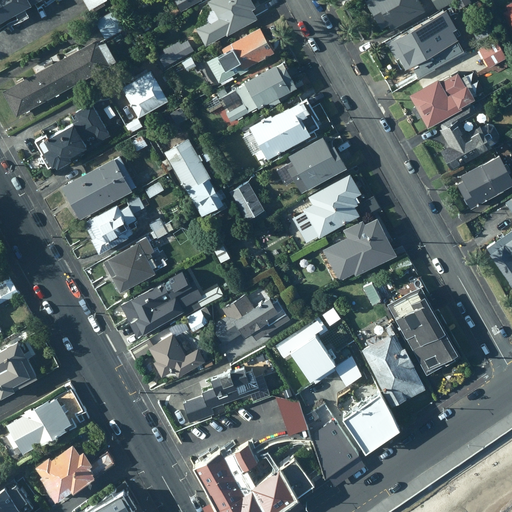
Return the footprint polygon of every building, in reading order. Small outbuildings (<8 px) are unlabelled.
[(6,0),(0,0),(0,18),(1,21),(15,14),(6,0)] [(23,0),(6,0),(15,14),(23,9),(27,6),(23,0)] [(104,0),(83,0),(89,10),(104,0)] [(174,0),(181,10),(198,0),(174,0)] [(255,6),(251,0),(207,0),(206,1),(211,9),(209,11),(206,18),(207,21),(195,27),(205,45),(225,34),(226,35),(257,17),(251,8),(255,6)] [(365,0),(381,27),(387,23),(391,28),(425,9),(419,0),(365,0)] [(432,0),(437,9),(453,0),(432,0)] [(503,11),(511,28),(511,0),(505,5),(507,9),(503,11)] [(123,28),(112,9),(94,20),(105,39),(123,28)] [(146,13),(133,19),(141,35),(154,29),(146,13)] [(436,26),(431,16),(386,42),(395,58),(398,56),(405,68),(417,61),(419,65),(431,59),(428,55),(446,44),(440,34),(443,32),(439,25),(436,26)] [(274,51),(259,26),(229,43),(230,44),(223,49),(224,51),(206,61),(218,82),(238,71),(240,74),(248,69),(246,66),(274,51)] [(94,38),(64,55),(79,81),(109,64),(108,63),(114,59),(104,41),(97,44),(94,38)] [(506,57),(496,38),(478,48),(489,67),(506,57)] [(158,56),(164,66),(193,49),(187,39),(180,43),(178,40),(162,49),(164,52),(158,56)] [(44,100),(79,81),(64,55),(29,75),(44,100)] [(435,67),(430,60),(413,70),(417,78),(435,67)] [(277,96),(296,86),(281,61),(243,82),(244,83),(235,88),(243,103),(226,112),(230,120),(256,106),(257,107),(268,102),(270,105),(279,100),(277,96)] [(150,69),(122,86),(138,116),(167,99),(150,69)] [(440,81),(437,77),(408,94),(427,127),(461,107),(461,105),(474,97),(473,95),(476,93),(465,74),(460,77),(457,71),(440,81)] [(15,116),(44,100),(29,75),(1,90),(15,116)] [(217,96),(205,103),(210,111),(221,105),(217,96)] [(249,126),(267,158),(310,134),(309,132),(318,127),(311,115),(315,113),(306,98),(299,102),(298,100),(271,116),(270,114),(249,126)] [(74,118),(73,118),(85,138),(93,133),(98,141),(109,133),(90,101),(73,111),(75,114),(73,115),(74,118)] [(476,112),(471,104),(439,123),(442,128),(439,129),(449,145),(440,150),(451,169),(491,146),(491,144),(496,141),(499,134),(493,125),(487,123),(480,127),(479,125),(466,132),(460,121),(476,112)] [(133,115),(124,121),(131,132),(140,126),(133,115)] [(72,122),(50,134),(65,161),(70,158),(68,155),(85,145),(88,143),(85,138),(73,118),(71,119),(72,122)] [(55,167),(65,161),(50,134),(47,136),(45,133),(33,139),(41,152),(39,153),(47,166),(53,163),(55,167)] [(139,135),(130,141),(137,152),(147,146),(139,135)] [(287,168),(300,191),(345,166),(333,144),(328,146),(321,136),(288,155),(293,164),(287,168)] [(171,167),(180,182),(205,168),(188,138),(163,151),(167,157),(162,160),(167,169),(171,167)] [(511,182),(511,178),(498,152),(459,174),(463,180),(457,183),(470,208),(500,191),(499,190),(511,182)] [(119,154),(61,186),(78,218),(136,186),(119,154)] [(213,180),(205,168),(180,182),(202,219),(224,206),(220,198),(225,195),(221,188),(216,191),(211,181),(213,180)] [(360,193),(349,172),(307,196),(309,198),(301,203),(308,215),(306,216),(318,238),(359,215),(354,205),(357,203),(353,197),(360,193)] [(143,186),(149,197),(163,188),(157,178),(143,186)] [(245,218),(263,208),(247,180),(229,190),(245,218)] [(118,206),(116,203),(83,222),(92,237),(90,239),(97,252),(132,233),(130,229),(136,225),(134,223),(137,221),(133,212),(143,206),(137,195),(118,206)] [(374,196),(356,205),(362,216),(379,206),(376,201),(374,196)] [(181,210),(177,202),(161,210),(166,218),(181,210)] [(372,218),(371,215),(343,229),(346,236),(321,247),(337,280),(354,272),(355,274),(396,255),(377,216),(372,218)] [(164,224),(159,216),(148,223),(153,230),(150,232),(153,238),(157,236),(158,237),(173,228),(168,221),(164,224)] [(511,228),(486,246),(491,253),(490,254),(511,284),(511,228)] [(146,236),(102,261),(119,292),(155,272),(148,261),(154,258),(150,252),(154,250),(146,236)] [(222,243),(211,249),(221,265),(231,259),(222,243)] [(216,294),(228,287),(219,269),(206,275),(216,294)] [(0,304),(19,294),(9,276),(0,280),(0,304)] [(182,292),(173,276),(119,306),(136,336),(192,304),(185,290),(182,292)] [(372,282),(363,287),(371,304),(381,299),(372,282)] [(418,285),(386,303),(426,374),(454,358),(452,355),(456,353),(418,285)] [(253,308),(244,294),(223,308),(227,315),(216,322),(217,332),(223,342),(241,330),(244,335),(251,330),(256,338),(288,316),(277,299),(271,303),(268,298),(253,308)] [(211,315),(205,306),(185,317),(192,330),(207,321),(206,318),(211,315)] [(368,345),(361,348),(390,405),(406,397),(404,394),(406,392),(409,397),(425,388),(405,347),(400,349),(396,340),(398,339),(390,324),(383,328),(386,335),(379,339),(376,333),(365,339),(368,345)] [(304,325),(294,329),(299,340),(292,342),(296,351),(312,344),(304,325)] [(185,355),(172,333),(152,344),(149,337),(129,348),(135,360),(150,351),(155,360),(152,361),(160,376),(173,368),(177,376),(205,361),(198,347),(185,355)] [(0,397),(37,377),(16,340),(15,341),(0,349),(0,397)] [(345,375),(332,350),(322,354),(329,368),(326,370),(331,381),(345,375)] [(245,371),(243,366),(209,378),(212,385),(202,389),(202,391),(201,392),(202,395),(182,402),(189,421),(213,413),(211,407),(250,393),(252,399),(269,393),(262,373),(254,376),(252,368),(245,371)] [(302,384),(293,390),(315,424),(326,417),(327,419),(335,414),(320,390),(310,397),(302,384)] [(17,445),(23,454),(79,423),(74,414),(81,410),(69,389),(47,401),(46,399),(21,413),(22,415),(5,425),(10,433),(6,435),(13,447),(17,445)] [(379,390),(341,416),(362,449),(398,426),(379,390)] [(335,424),(331,420),(311,433),(325,475),(358,453),(338,422),(335,424)] [(224,447),(194,464),(221,511),(271,511),(313,484),(292,457),(279,467),(272,458),(250,472),(246,466),(258,459),(245,438),(226,450),(224,447)] [(78,455),(71,445),(50,459),(49,456),(34,467),(40,477),(38,478),(54,501),(69,490),(71,492),(112,461),(106,452),(90,463),(82,452),(78,455)] [(358,454),(327,475),(333,485),(365,463),(358,454)] [(3,485),(0,486),(0,511),(31,511),(35,510),(18,481),(7,489),(3,485)] [(118,493),(78,511),(121,511),(126,510),(118,493)] [(267,511),(223,511),(214,496),(198,506),(201,511),(298,511),(306,507),(297,493),(267,511)]
